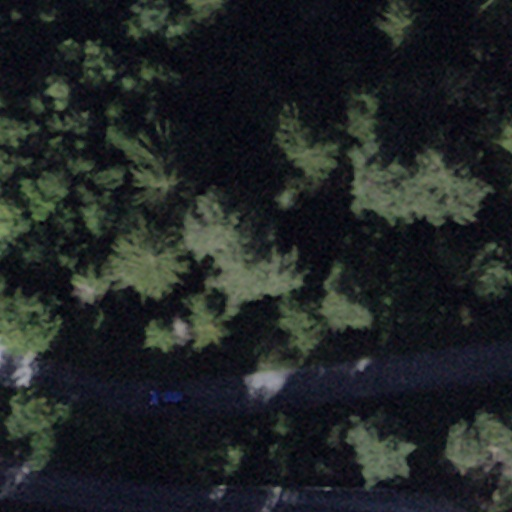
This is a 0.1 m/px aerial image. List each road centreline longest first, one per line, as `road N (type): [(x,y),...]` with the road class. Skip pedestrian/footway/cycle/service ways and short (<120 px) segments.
road 1 (unclassified): [(0,362),(147,394),(511,358)]
road 2 (unclassified): [(0,475),(334,511)]
